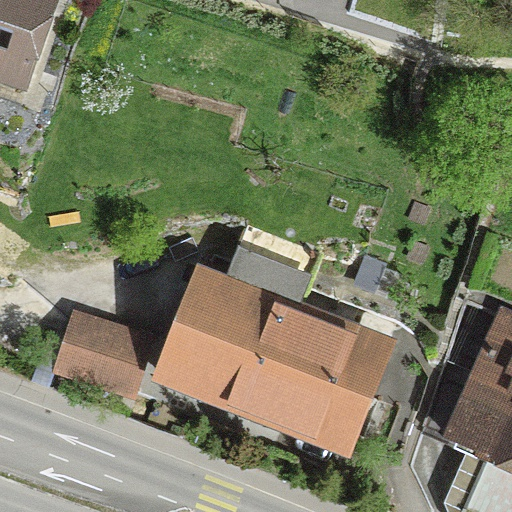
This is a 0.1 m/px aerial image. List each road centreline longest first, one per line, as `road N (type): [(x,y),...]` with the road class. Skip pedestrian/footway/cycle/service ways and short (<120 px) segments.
road 1 (secondary): [(148,511),(0,455)]
road 2 (residential): [(433,57),(286,0)]
